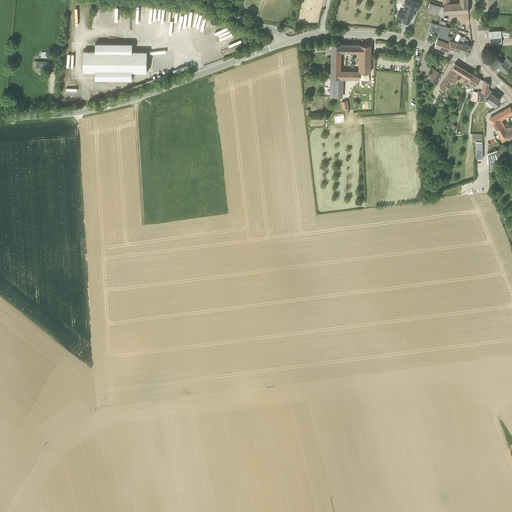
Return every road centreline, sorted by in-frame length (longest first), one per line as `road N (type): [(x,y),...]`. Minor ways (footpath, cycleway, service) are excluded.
road 1 (tertiary): [(0,119),(117,104),(282,43)]
road 2 (tertiary): [(479,58),(377,34),(282,43)]
